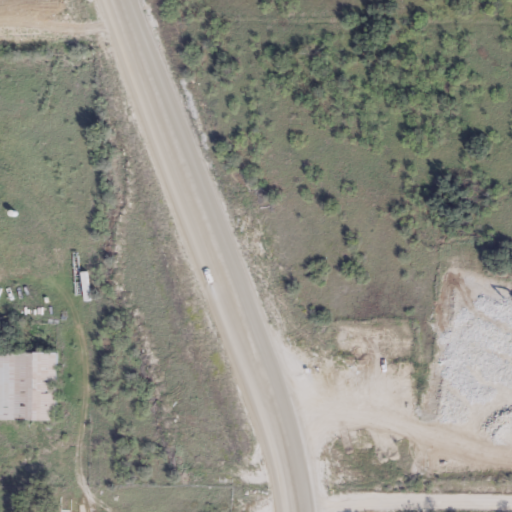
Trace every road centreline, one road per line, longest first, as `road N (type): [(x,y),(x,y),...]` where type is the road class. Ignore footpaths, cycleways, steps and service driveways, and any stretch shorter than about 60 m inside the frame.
road 1 (residential): [(292,506),(274,410),(117,0)]
road 2 (residential): [(292,506),(511,500)]
